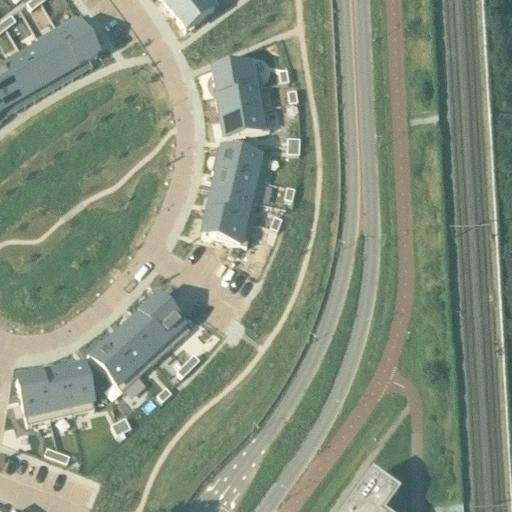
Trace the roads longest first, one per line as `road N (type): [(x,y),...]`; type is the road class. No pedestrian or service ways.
road 1 (secondary): [(342,0),(352,180),(345,274),(311,367),(211,511)]
road 2 (secondary): [(264,511),(339,392),(365,309),(371,218),(361,0)]
road 3 (residential): [(118,0),(176,83),(185,119),(173,201),(148,256),(75,329),(29,345),(0,342)]
